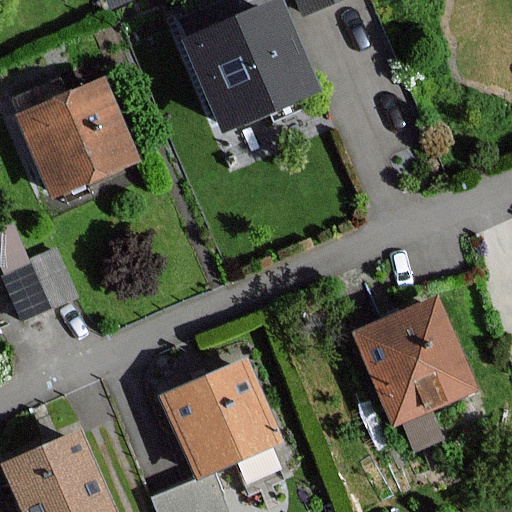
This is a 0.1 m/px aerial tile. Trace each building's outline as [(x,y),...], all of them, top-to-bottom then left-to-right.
[(190,37),(224,122),(314,87),(280,2),(190,37)] [(21,115),(54,193),(137,158),(104,80),(21,115)] [(75,293),(59,253),(6,275),(21,314),(75,293)] [(438,301),(360,333),(396,419),(474,387),(438,301)] [(242,362),(168,395),(201,471),(276,439),(242,362)] [(83,433),(7,461),(27,511),(104,511),(113,508),(83,433)]
